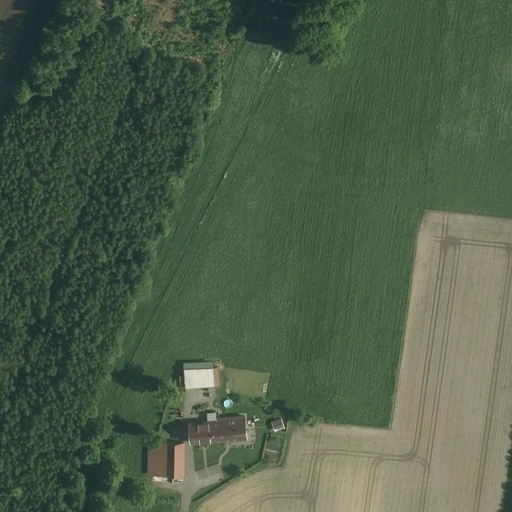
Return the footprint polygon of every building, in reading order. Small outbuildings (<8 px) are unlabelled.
[(213,385),(212,368),(185,370),(186,387),(213,385)] [(216,422),(218,439),(245,436),(243,416),(216,419),(216,422)] [(273,431),(284,427),(280,416),(270,420),(273,431)] [(218,439),(216,422),(191,424),(192,442),(218,439)] [(183,443),(149,442),(149,474),(182,475),(183,443)]
